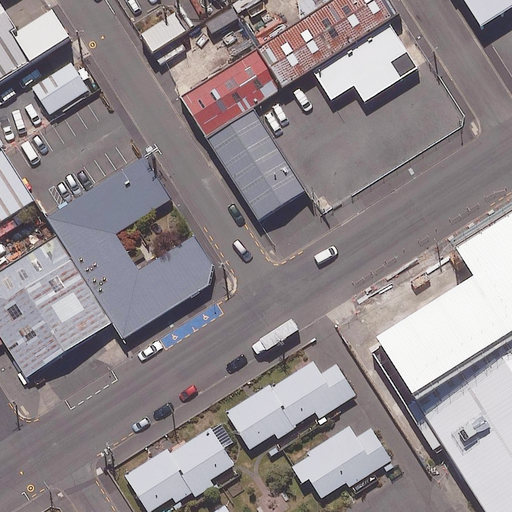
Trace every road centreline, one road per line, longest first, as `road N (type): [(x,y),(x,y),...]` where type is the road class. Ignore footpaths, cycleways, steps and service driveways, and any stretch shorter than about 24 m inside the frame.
road 1 (unclassified): [(83,0),(276,306)]
road 2 (unclassified): [(276,306),(511,153)]
road 3 (unclassified): [(55,444),(276,306)]
road 4 (unclassified): [(511,134),(426,0)]
